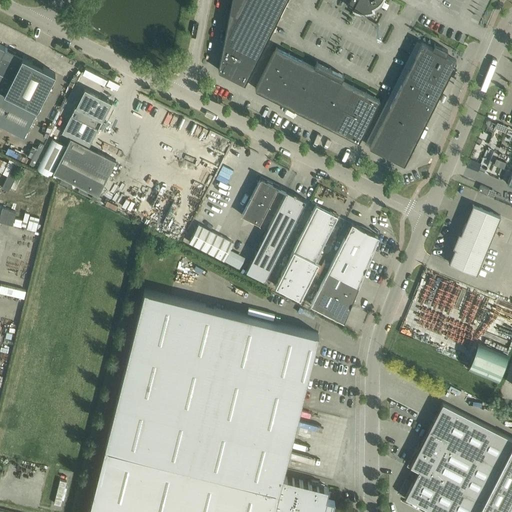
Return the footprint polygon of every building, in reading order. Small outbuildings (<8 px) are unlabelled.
[(286,0),(231,0),(219,70),(245,83),(286,0)] [(350,0),(348,5),(353,8),(353,10),(356,11),(359,12),(361,13),(364,13),(367,13),(371,12),(373,11),(372,8),(374,8),(376,7),(379,5),(380,3),(382,1),(382,0),(350,0)] [(421,42),(402,81),(419,90),(413,103),(430,112),(456,60),(446,55),(448,50),(434,43),(432,48),(421,42)] [(0,123),(24,135),(39,105),(55,72),(21,55),(3,46),(0,44),(0,123)] [(255,88),(281,101),(302,60),(276,47),(255,88)] [(302,60),(281,101),(307,114),(330,68),(317,61),(314,66),(302,60)] [(330,68),(307,114),(333,127),(354,85),(342,79),(344,75),(330,68)] [(369,146),(404,163),(430,112),(413,103),(419,90),(402,81),(369,146)] [(354,85),(333,127),(359,140),(380,99),(354,85)] [(112,101),(85,88),(76,104),(62,132),(71,137),(53,172),(98,195),(116,160),(89,146),(103,118),(112,101)] [(52,138),(36,169),(51,176),(66,145),(52,138)] [(476,161),(473,168),(478,171),(481,163),(476,161)] [(279,186),(261,177),(242,215),(260,224),(279,186)] [(481,185),(478,190),(487,194),(489,188),(481,185)] [(287,189),(246,270),(265,280),(306,199),(287,189)] [(301,298),(319,262),(315,260),(338,215),(316,204),(294,249),(276,286),(301,298)] [(455,248),(449,261),(449,262),(476,273),(500,215),(473,204),(461,233),(459,232),(453,247),(455,248)] [(0,216),(0,221),(13,225),(16,212),(9,210),(10,208),(3,207),(0,216)] [(189,241),(224,259),(234,240),(199,222),(189,241)] [(352,222),(345,237),(358,243),(366,229),(352,222)] [(345,237),(336,254),(366,269),(379,236),(366,229),(358,243),(345,237)] [(336,254),(328,270),(358,286),(366,269),(336,254)] [(328,270),(319,287),(351,303),(358,286),(328,270)] [(311,304),(344,321),(351,303),(319,287),(311,304)] [(144,289),(87,511),(273,511),(275,504),(305,511),(322,511),(324,505),(332,507),(334,500),(326,498),(329,487),(283,475),(318,333),(144,289)] [(478,342),(468,367),(497,379),(508,354),(478,342)] [(410,465),(419,469),(405,496),(436,511),(511,511),(511,437),(442,402),(410,465)] [(61,505),(67,481),(60,479),(54,503),(61,505)]
